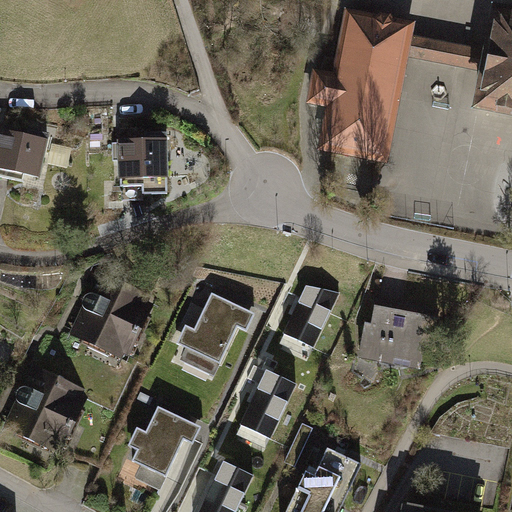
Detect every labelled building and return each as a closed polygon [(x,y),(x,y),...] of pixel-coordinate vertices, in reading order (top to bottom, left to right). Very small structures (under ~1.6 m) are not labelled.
[(417,25),(347,11),(334,76),(313,72),(306,107),(327,111),(318,153),(389,167),(410,60),(415,37),(417,25)] [(511,13),(497,11),(490,52),(485,74),(478,115),(511,122),(511,13)] [(490,52),(415,37),(410,60),(485,74),(490,52)] [(0,185),(35,192),(44,148),(0,139),(0,185)] [(163,191),(160,147),(110,150),(114,194),(163,191)] [(100,283),(71,347),(125,371),(153,307),(100,283)] [(341,294),(306,288),(284,336),(315,350),(341,294)] [(254,311),(213,294),(198,330),(188,326),(182,340),(191,343),(185,357),(217,371),(238,322),(248,326),(254,311)] [(355,303),(345,356),(421,370),(431,317),(355,303)] [(32,370),(0,439),(0,444),(53,469),(87,396),(32,370)] [(271,441),(296,387),(264,373),(240,427),(271,441)] [(196,445),(205,423),(161,403),(148,431),(138,427),(130,444),(139,448),(128,472),(166,489),(188,441),(196,445)] [(289,465),(302,468),(314,427),(302,423),(289,465)] [(290,511),(338,511),(358,472),(318,453),(290,511)] [(238,511),(254,478),(223,463),(200,511),(238,511)]
